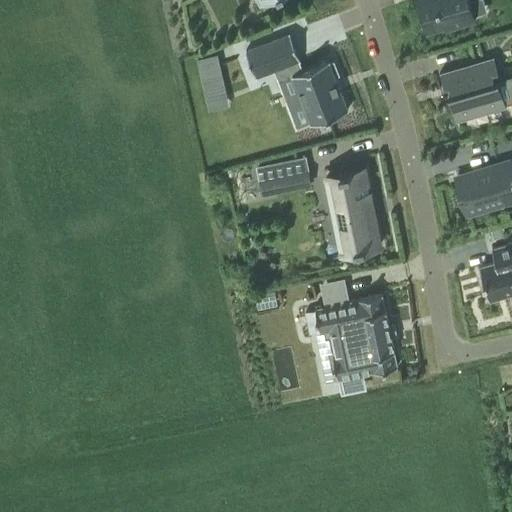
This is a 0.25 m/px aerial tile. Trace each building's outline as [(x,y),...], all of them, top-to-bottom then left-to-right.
[(417,0),(423,16),(419,17),(422,27),(425,26),(427,31),(445,25),(446,29),(475,20),(469,0),(417,0)] [(292,33),(247,50),(257,76),(276,69),(281,81),(296,75),(314,123),(349,109),(336,75),(340,73),(335,61),(332,63),(331,59),(305,69),(301,59),(302,59),(292,33)] [(506,106),(498,80),(494,81),(492,73),(498,71),(494,56),(440,72),(444,87),(450,86),(452,93),(449,94),(457,121),(474,116),(472,111),(487,107),(488,112),(506,106)] [(217,68),(201,72),(205,88),(220,84),(217,68)] [(238,111),(214,114),(218,139),(242,135),(238,111)] [(305,158),(257,167),(260,181),(288,175),(290,188),(311,183),(305,158)] [(511,170),(510,166),(493,171),(491,166),(474,171),(476,177),(460,181),(464,193),(461,193),(468,214),(487,208),(484,200),(499,196),(501,204),(511,200),(511,170)] [(341,253),(380,245),(365,167),(340,172),(340,175),(326,177),(341,253)] [(511,242),(491,248),(495,262),(479,266),(489,300),(511,293),(511,296),(511,242)] [(387,368),(397,366),(397,365),(395,350),(394,349),(386,310),(386,309),(385,309),(383,294),(382,294),(382,293),(371,296),(371,294),(368,295),(368,296),(358,299),(316,308),(316,307),(315,308),(315,309),(306,311),(310,333),(320,330),(320,332),(321,332),(321,331),(329,330),(334,355),(334,354),(333,354),(335,365),(334,365),(334,369),(336,368),(338,379),(339,379),(339,378),(373,371),(383,369),(384,370),(387,370),(387,368)]
